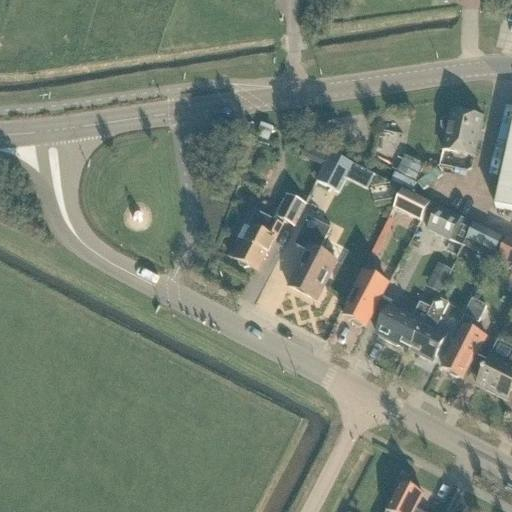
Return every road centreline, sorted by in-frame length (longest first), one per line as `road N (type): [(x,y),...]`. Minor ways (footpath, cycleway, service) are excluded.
road 1 (residential): [(367,397),(166,295)]
road 2 (residential): [(166,295),(89,240),(73,208),(67,130)]
road 3 (tertiary): [(511,70),(324,92)]
road 4 (residential): [(48,194),(70,244),(84,256),(166,295)]
road 5 (residential): [(511,473),(367,397)]
road 6 (tertiary): [(177,114),(324,92)]
road 7 (residential): [(312,511),(367,397)]
